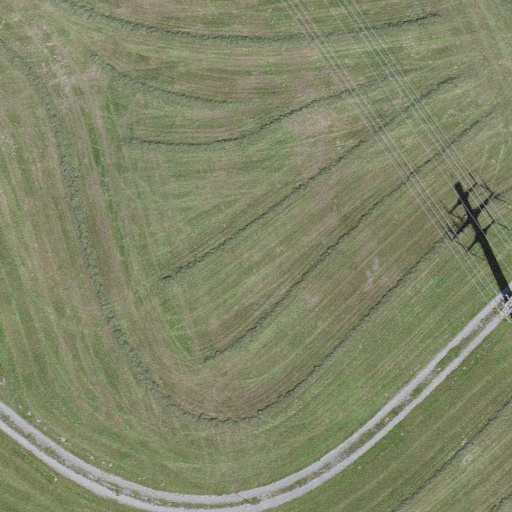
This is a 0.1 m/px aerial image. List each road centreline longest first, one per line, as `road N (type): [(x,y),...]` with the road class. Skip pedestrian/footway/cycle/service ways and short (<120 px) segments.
road 1 (track): [(511,311),(356,452),(290,498),(231,511)]
road 2 (track): [(225,511),(156,506),(93,484),(0,411)]
